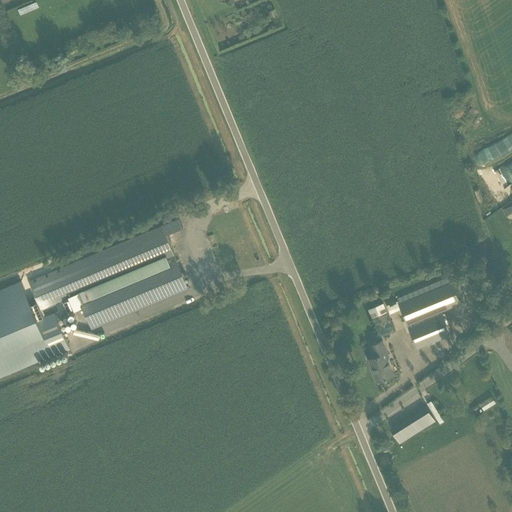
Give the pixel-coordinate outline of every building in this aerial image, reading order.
[(275,8),(268,11),(271,17),(277,14),(275,8)] [(506,216),(511,213),(511,204),(503,209),(506,216)] [(77,295),(91,329),(188,289),(165,234),(183,227),(179,217),(161,224),(162,226),(29,281),(37,300),(41,311),(77,295)] [(399,304),(417,348),(450,334),(438,305),(457,298),(448,277),(428,285),(431,291),(399,304)] [(21,281),(0,289),(0,376),(69,348),(54,310),(43,315),(41,311),(37,300),(30,303),(21,281)] [(372,317),(387,311),(383,302),(368,308),(372,317)] [(387,312),(371,318),(378,336),(383,336),(391,333),(394,329),(387,312)] [(371,368),(376,381),(393,375),(386,357),(389,356),(382,340),(370,345),(375,356),(368,359),(372,368),(371,368)] [(484,410),(495,401),(491,395),(480,404),(484,410)] [(427,406),(392,426),(401,441),(436,421),(427,406)]
